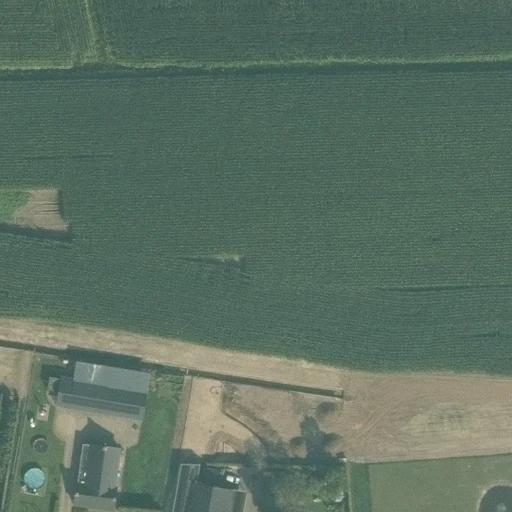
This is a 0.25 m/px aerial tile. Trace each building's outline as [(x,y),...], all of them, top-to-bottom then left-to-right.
[(48,378),(46,392),(58,394),(56,408),(70,410),(102,415),(107,386),(75,381),(61,379),(61,380),(48,378)] [(74,506),(113,511),(116,490),(115,490),(120,449),(92,446),(92,447),(82,445),(76,486),(74,506)] [(204,468),(202,476),(217,479),(219,470),(204,468)] [(192,486),(187,511),(227,511),(231,492),(192,486)] [(331,489),(328,494),(329,500),(334,503),(339,502),(343,497),(341,492),(337,488),(331,489)]
